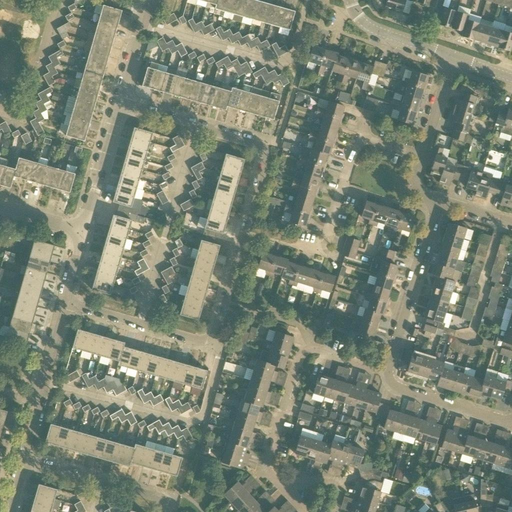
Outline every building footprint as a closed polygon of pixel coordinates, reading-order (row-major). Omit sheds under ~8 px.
[(215,10),(217,0),(207,0),(205,7),(215,10)] [(227,0),(217,0),(215,10),(214,14),(223,16),(227,0)] [(233,14),(237,0),(227,0),(223,16),(232,19),(233,14)] [(243,17),(247,0),(237,0),(233,14),(243,17)] [(252,20),(257,1),(254,0),(247,0),(243,17),(252,20)] [(405,0),(387,0),(385,7),(402,12),(405,0)] [(511,0),(499,0),(498,5),(510,8),(511,0)] [(261,22),(267,4),(257,1),(252,20),(261,22)] [(271,25),(276,6),(267,4),(261,22),(271,25)] [(119,20),(122,11),(103,5),(100,15),(119,20)] [(280,28),(285,9),(276,6),(271,25),(280,28)] [(469,14),(470,14),(471,10),(459,6),(457,12),(456,12),(451,29),(463,32),(469,14)] [(451,29),(456,12),(444,8),(439,25),(451,29)] [(280,28),(290,30),(295,12),(285,9),(280,28)] [(167,26),(177,20),(174,14),(164,20),(167,26)] [(481,18),(470,14),(469,14),(463,32),(461,37),(473,41),(480,19),(481,19),(481,18)] [(117,30),(119,20),(100,15),(98,24),(117,30)] [(492,23),(481,19),(480,19),(473,41),(486,44),(492,23)] [(195,33),(201,30),(205,28),(202,22),(196,25),(191,27),(195,33)] [(497,48),(504,26),(492,23),(486,44),(497,48)] [(114,39),(117,30),(98,24),(95,34),(114,39)] [(204,36),(214,30),(211,24),(205,28),(201,30),(204,36)] [(511,27),(505,25),(505,27),(504,26),(497,48),(510,52),(511,46),(511,27)] [(68,36),(65,30),(63,26),(57,30),(62,39),(68,36)] [(228,38),(233,36),(230,30),(225,32),(224,33),(219,35),(223,41),(228,38)] [(114,39),(95,34),(90,32),(87,41),(111,48),(114,39)] [(232,44),(242,38),(239,33),(233,36),(228,38),(232,44)] [(168,48),(166,44),(163,38),(157,41),(163,51),(168,48)] [(250,49),(257,46),(261,44),(257,38),(251,41),(247,43),(250,49)] [(109,58),(111,48),(87,41),(85,50),(90,52),(109,58)] [(178,51),(176,47),(175,45),(172,41),(166,44),(168,48),(172,54),(178,51)] [(260,52),(270,46),(267,41),(261,44),(257,46),(260,52)] [(187,54),(184,48),(181,43),(176,47),(178,51),(181,57),(187,54)] [(288,52),(285,46),(279,49),(275,52),(278,57),(288,52)] [(314,72),(318,74),(326,48),(321,47),(320,48),(313,46),(308,62),(316,64),(314,72)] [(331,50),(326,48),(318,74),(322,75),(325,67),(332,69),(333,69),(337,56),(338,54),(331,52),(331,50)] [(106,67),(109,58),(90,52),(87,61),(106,67)] [(61,64),(57,58),(55,54),(48,57),(52,63),(54,68),(61,64)] [(340,89),(342,83),(349,58),(344,56),(344,58),(337,56),(333,69),(332,69),(332,71),(340,74),(337,82),(336,87),(340,89)] [(233,67),(231,63),(227,57),(222,60),(224,64),(227,70),(233,67)] [(355,59),(349,58),(342,83),(346,84),(348,76),(356,79),(361,63),(354,61),(355,59)] [(237,59),(231,63),(233,67),(239,77),(245,74),(240,66),(237,59)] [(103,76),(106,67),(87,61),(84,71),(103,76)] [(377,76),(381,63),(375,61),(374,65),(371,74),(377,76)] [(240,66),(245,74),(246,76),(252,72),(250,68),(247,62),(240,66)] [(58,74),(54,68),(52,63),(46,67),(49,73),(52,77),(58,74)] [(368,65),(361,63),(356,79),(364,81),(362,89),(366,91),(371,74),(374,65),(368,64),(368,65)] [(383,78),(387,65),(381,63),(377,76),(383,78)] [(152,89),(157,70),(147,68),(142,86),(152,89)] [(265,68),(259,71),(261,75),(267,84),(273,81),(268,74),(265,68)] [(161,92),(166,73),(157,70),(152,89),(161,92)] [(274,70),(268,74),(273,81),(274,84),(280,81),(277,76),(274,70)] [(101,85),(103,76),(84,71),(82,80),(101,85)] [(405,78),(404,82),(425,89),(427,84),(425,83),(428,76),(412,71),(409,79),(405,78)] [(55,83),(52,77),(49,73),(43,76),(49,86),(55,83)] [(161,92),(170,95),(176,76),(166,73),(161,92)] [(283,86),(289,83),(283,73),(277,76),(280,81),(283,86)] [(179,97),(185,78),(176,76),(170,95),(179,97)] [(189,100),(194,81),(185,78),(179,97),(189,100)] [(98,95),(101,85),(82,80),(79,89),(98,95)] [(198,103),(203,84),(194,81),(189,100),(198,103)] [(407,88),(404,96),(420,100),(422,94),(424,94),(425,89),(404,82),(403,86),(407,88)] [(207,105),(213,86),(203,84),(198,103),(207,105)] [(236,109),(243,87),(239,86),(233,84),(231,92),(227,107),(236,109)] [(245,112),(251,93),(253,87),(243,85),(243,87),(236,109),(245,112)] [(216,108),(222,89),(213,86),(207,105),(216,108)] [(95,104),(98,95),(79,89),(77,99),(95,104)] [(227,107),(231,92),(222,89),(216,108),(226,111),(227,107)] [(264,117),(271,93),(262,90),(260,96),(255,115),(264,117)] [(337,101),(347,105),(351,95),(341,90),(337,101)] [(50,101),(47,95),(44,91),(38,94),(41,100),(44,105),(50,101)] [(260,96),(251,93),(245,112),(255,115),(260,96)] [(264,117),(274,120),(281,96),(271,93),(264,117)] [(471,116),(479,118),(482,108),(478,107),(481,98),(466,94),(466,95),(467,95),(465,102),(455,99),(452,110),(471,116)] [(420,108),(418,107),(420,100),(404,96),(402,103),(398,102),(397,106),(418,113),(420,108)] [(369,111),(372,99),(366,97),(362,109),(369,111)] [(93,113),(95,104),(77,99),(74,108),(93,113)] [(318,107),(317,112),(342,119),(344,114),(342,114),(344,107),(329,102),(319,99),(317,106),(318,107)] [(372,99),(369,111),(375,113),(379,101),(372,99)] [(47,111),(44,105),(41,100),(35,104),(39,109),(41,114),(47,111)] [(418,113),(397,106),(395,111),(399,112),(397,120),(413,125),(415,118),(416,118),(418,113)] [(511,107),(509,107),(506,115),(499,113),(500,112),(499,112),(494,127),(501,129),(500,133),(511,136),(511,135),(511,107)] [(90,123),(93,113),(74,108),(71,117),(90,123)] [(44,120),(41,114),(39,109),(33,113),(36,119),(39,123),(44,120)] [(468,126),(471,116),(452,110),(449,120),(457,123),(455,130),(469,134),(471,127),(468,126)] [(338,131),(337,131),(339,124),(341,125),(342,119),(317,112),(315,116),(324,118),(321,126),(338,131)] [(494,123),(496,116),(490,114),(488,121),(494,123)] [(87,132),(90,123),(71,117),(69,126),(87,132)] [(44,133),(39,123),(36,119),(30,122),(38,136),(44,133)] [(11,132),(9,128),(5,122),(0,125),(0,126),(2,130),(3,131),(5,135),(11,132)] [(85,141),(87,132),(69,126),(66,136),(85,141)] [(338,132),(338,131),(321,126),(319,134),(311,131),(309,136),(335,144),(336,138),(335,138),(337,131),(338,132)] [(131,137),(150,143),(153,133),(134,128),(131,137)] [(469,134),(455,130),(454,130),(455,131),(453,138),(452,138),(451,138),(466,143),(469,134)] [(184,146),(183,142),(179,135),(173,139),(176,145),(178,149),(184,146)] [(316,142),(314,150),(329,155),(332,148),(333,149),(335,144),(309,136),(308,140),(316,142)] [(148,152),(150,143),(131,137),(129,147),(148,152)] [(64,165),(68,151),(69,146),(63,144),(62,149),(58,163),(64,165)] [(145,161),(148,152),(129,147),(126,156),(145,161)] [(300,159),(325,167),(327,162),(325,161),(327,155),(329,155),(314,150),(304,147),(302,155),(301,155),(300,159)] [(441,177),(445,164),(447,159),(440,156),(442,149),(435,147),(429,165),(433,166),(430,174),(441,177)] [(242,169),(245,160),(226,154),(223,164),(242,169)] [(142,170),(145,161),(126,156),(123,165),(142,170)] [(16,170),(15,169),(13,177),(14,177),(23,179),(28,161),(19,158),(16,170)] [(324,172),(325,167),(300,159),(299,164),(307,166),(304,174),(321,179),(320,178),(322,172),(324,172)] [(32,182),(38,163),(28,161),(23,179),(32,182)] [(194,174),(199,172),(204,169),(201,162),(191,168),(194,174)] [(41,185),(47,166),(38,163),(32,182),(41,185)] [(239,178),(242,169),(223,164),(220,173),(239,178)] [(460,180),(464,166),(456,164),(455,167),(445,164),(441,177),(439,183),(450,186),(453,178),(460,180)] [(140,180),(142,170),(123,165),(121,174),(140,180)] [(51,187),(56,169),(47,166),(41,185),(51,187)] [(481,178),(483,172),(464,166),(460,180),(467,182),(466,188),(476,191),(481,178)] [(15,169),(6,167),(1,186),(11,188),(14,177),(13,177),(15,169)] [(60,190),(65,171),(56,169),(51,187),(60,190)] [(70,193),(75,174),(65,171),(60,190),(70,193)] [(239,178),(220,173),(218,182),(237,188),(239,178)] [(137,189),(140,180),(121,174),(118,184),(137,189)] [(321,179),(304,174),(302,182),(294,179),(292,184),(318,191),(319,186),(318,186),(320,179),(321,179)] [(495,194),(499,180),(492,177),(491,181),(481,178),(476,191),(474,196),(485,200),(488,191),(495,194)] [(510,208),(511,202),(511,187),(507,186),(508,183),(499,180),(495,194),(503,196),(500,204),(510,208)] [(234,197),(237,188),(218,182),(215,192),(234,197)] [(134,198),(137,189),(118,184),(115,193),(134,198)] [(299,190),(297,198),(313,203),(315,196),(316,196),(318,191),(292,184),(291,188),(299,190)] [(163,191),(157,194),(162,205),(169,201),(163,191)] [(231,206),(234,197),(215,192),(212,201),(231,206)] [(142,200),(134,198),(115,193),(113,202),(126,206),(125,212),(130,214),(130,213),(137,215),(142,200)] [(279,206),(285,208),(285,207),(310,215),(312,210),(310,210),(312,203),(313,203),(297,198),(294,206),(281,202),(279,206)] [(184,211),(194,206),(190,200),(180,205),(184,211)] [(229,215),(231,206),(212,201),(210,210),(229,215)] [(373,204),(366,202),(361,217),(370,220),(368,224),(372,225),(379,204),(374,202),(373,204)] [(384,205),(379,204),(372,225),(376,227),(378,223),(386,225),(391,209),(384,207),(384,205)] [(285,207),(285,208),(283,211),(292,214),(289,222),(305,227),(307,220),(309,220),(310,215),(285,207)] [(398,210),(397,211),(391,209),(386,225),(391,227),(389,235),(395,237),(397,233),(396,233),(403,211),(399,210),(398,211),(398,210)] [(113,215),(111,225),(129,230),(132,221),(136,222),(137,215),(130,213),(130,214),(125,212),(118,210),(116,216),(113,215)] [(226,225),(229,215),(210,210),(207,219),(226,225)] [(408,213),(403,211),(396,233),(397,233),(400,234),(402,230),(410,232),(415,217),(408,214),(408,213)] [(223,234),(226,225),(207,219),(203,235),(208,236),(210,230),(223,234)] [(448,223),(445,233),(463,239),(468,226),(457,222),(456,225),(448,223)] [(127,239),(129,230),(111,225),(108,234),(127,239)] [(460,249),(463,239),(445,233),(442,244),(460,249)] [(124,249),(127,239),(108,234),(105,243),(124,249)] [(487,246),(488,242),(490,242),(492,237),(482,234),(480,240),(479,244),(487,246)] [(215,238),(208,236),(203,235),(198,250),(217,256),(220,246),(213,244),(215,238)] [(351,238),(347,237),(345,243),(358,247),(360,241),(351,238)] [(508,253),(509,249),(511,239),(511,238),(507,237),(505,241),(504,240),(502,245),(500,244),(498,250),(508,253)] [(52,255),(55,246),(34,240),(32,249),(52,255)] [(121,258),(124,249),(105,243),(103,253),(121,258)] [(345,243),(343,249),(356,253),(358,247),(345,243)] [(457,260),(460,249),(442,244),(439,254),(457,260)] [(380,254),(393,258),(395,252),(382,248),(380,254)] [(49,264),(52,255),(32,249),(29,258),(49,264)] [(342,255),(345,257),(354,260),(356,253),(343,249),(342,255)] [(215,265),(217,256),(198,250),(196,259),(215,265)] [(498,250),(495,260),(505,263),(508,253),(498,250)] [(269,276),(276,255),(270,253),(270,255),(263,252),(257,272),(269,276)] [(126,259),(121,258),(103,253),(100,262),(119,267),(124,268),(126,259)] [(391,264),(393,258),(380,254),(378,260),(382,261),(391,264)] [(454,270),(457,260),(439,254),(435,265),(454,270)] [(281,256),(276,255),(269,276),(273,277),(274,273),(282,276),(287,262),(288,260),(280,258),(281,256)] [(47,273),(49,264),(29,258),(27,267),(47,273)] [(137,262),(140,268),(143,273),(149,269),(143,259),(137,262)] [(212,274),(215,265),(196,259),(193,269),(212,274)] [(395,273),(397,266),(391,264),(382,261),(379,269),(375,268),(374,272),(395,279),(397,274),(395,273)] [(116,276),(119,267),(100,262),(97,271),(116,276)] [(288,284),(292,285),(299,264),(294,262),(293,264),(287,262),(282,276),(281,277),(289,280),(288,284)] [(304,266),(299,264),(292,285),(297,286),(298,283),(306,285),(311,269),(304,267),(304,266)] [(451,280),(454,270),(435,265),(432,275),(437,276),(451,280)] [(44,281),(47,273),(27,267),(24,275),(44,281)] [(175,273),(171,267),(161,273),(164,279),(168,276),(175,273)] [(0,276),(18,282),(20,275),(1,268),(0,270),(0,276)] [(209,283),(212,274),(193,269),(190,278),(209,283)] [(317,271),(311,269),(306,285),(313,288),(312,292),(316,293),(323,271),(318,270),(317,271)] [(113,286),(116,276),(97,271),(95,280),(113,286)] [(328,273),(323,271),(316,293),(321,294),(322,290),(330,293),(335,277),(328,275),(328,273)] [(395,279),(374,272),(373,277),(377,278),(374,286),(390,291),(392,284),(394,284),(395,279)] [(42,290),(44,281),(24,275),(22,284),(42,290)] [(477,284),(479,278),(469,275),(466,286),(471,287),(476,288),(474,288),(475,283),(477,284)] [(455,281),(451,280),(437,276),(434,287),(452,292),(455,281)] [(207,293),(209,283),(190,278),(188,287),(207,293)] [(111,295),(113,286),(95,280),(92,290),(111,295)] [(492,287),(491,288),(501,291),(503,285),(498,284),(491,282),(495,283),(494,287),(492,287)] [(262,297),(265,285),(260,283),(256,295),(255,301),(260,303),(262,297)] [(40,298),(42,290),(22,284),(19,293),(40,298)] [(390,291),(374,286),(372,293),(368,292),(367,296),(388,303),(389,298),(388,297),(390,291)] [(204,302),(207,293),(188,287),(185,296),(204,302)] [(449,303),(452,292),(434,287),(430,297),(449,303)] [(478,289),(476,288),(471,287),(468,297),(477,300),(479,294),(477,294),(478,289)] [(37,307),(40,298),(19,293),(17,301),(37,307)] [(201,311),(204,302),(185,296),(182,306),(201,311)] [(386,308),(387,305),(388,303),(367,296),(365,301),(369,302),(367,309),(367,310),(381,314),(381,315),(382,315),(385,308),(386,308)] [(260,303),(267,305),(268,299),(262,297),(260,303)] [(446,313),(449,303),(430,297),(427,307),(446,313)] [(496,306),(498,301),(489,298),(488,299),(490,300),(489,304),(496,306)] [(35,316),(37,307),(17,301),(14,310),(35,316)] [(493,316),(496,306),(489,304),(487,309),(485,308),(484,313),(493,316)] [(199,321),(201,311),(182,306),(180,315),(199,321)] [(442,323),(446,313),(427,307),(424,318),(427,319),(425,325),(436,328),(443,330),(444,327),(445,324),(442,323)] [(358,316),(357,320),(378,326),(380,321),(379,321),(381,315),(381,314),(367,310),(367,309),(365,309),(360,308),(358,316)] [(32,325),(35,316),(14,310),(12,319),(32,325)] [(490,327),(493,316),(484,313),(480,324),(490,327)] [(29,333),(32,325),(12,319),(9,327),(29,333)] [(355,340),(368,343),(370,337),(373,338),(375,331),(377,332),(378,326),(357,320),(356,324),(360,325),(356,339),(355,340)] [(0,333),(7,336),(9,326),(2,324),(0,331),(0,333)] [(287,329),(276,325),(275,325),(273,331),(275,332),(272,342),(291,348),(294,337),(286,335),(287,329)] [(423,330),(435,334),(436,328),(425,325),(423,330)] [(27,342),(29,333),(9,327),(7,336),(27,342)] [(249,333),(249,335),(248,339),(254,341),(257,329),(251,327),(249,333)] [(443,330),(442,333),(454,337),(456,331),(444,327),(443,330)] [(82,351),(87,332),(78,329),(72,348),(82,351)] [(511,333),(505,332),(499,330),(495,343),(494,346),(501,348),(511,351),(511,333)] [(249,335),(249,333),(244,331),(240,343),(246,345),(248,339),(249,335)] [(91,354),(97,335),(87,332),(82,351),(91,354)] [(101,356),(106,338),(97,335),(91,354),(101,356)] [(110,359),(115,340),(106,338),(101,356),(110,359)] [(495,343),(483,339),(481,345),(493,349),(494,346),(495,343)] [(123,347),(124,347),(125,343),(115,340),(110,359),(119,362),(123,347)] [(287,358),(291,348),(272,342),(269,352),(287,358)] [(462,343),(460,343),(459,342),(452,349),(455,352),(459,353),(462,343)] [(133,349),(124,347),(123,347),(119,362),(118,365),(127,368),(133,349)] [(511,358),(511,357),(511,351),(501,348),(500,354),(505,356),(511,358)] [(137,371),(142,352),(133,349),(127,368),(137,371)] [(408,349),(404,361),(410,363),(407,372),(417,375),(423,356),(413,353),(414,351),(408,349)] [(146,373),(151,355),(142,352),(137,371),(146,373)] [(284,369),(287,358),(269,352),(266,362),(266,363),(275,366),(284,369)] [(155,376),(161,357),(151,355),(146,373),(155,376)] [(428,378),(433,360),(423,356),(417,375),(428,378)] [(503,364),(509,366),(511,358),(505,356),(503,364)] [(164,379),(170,360),(161,357),(155,376),(164,379)] [(266,363),(266,362),(257,359),(253,370),(276,377),(278,372),(273,371),(275,366),(266,363)] [(18,382),(23,363),(10,360),(6,379),(18,382)] [(174,381),(179,363),(170,360),(164,379),(174,381)] [(443,368),(444,363),(433,360),(428,378),(438,381),(443,368)] [(183,384),(188,365),(179,363),(174,381),(183,384)] [(192,387),(198,368),(188,365),(183,384),(192,387)] [(457,392),(463,374),(465,368),(455,365),(453,371),(447,389),(457,392)] [(198,368),(192,387),(202,390),(207,371),(198,368)] [(447,389),(453,371),(443,368),(438,381),(437,386),(447,389)] [(275,382),(276,377),(253,370),(250,380),(269,386),(270,381),(275,382)] [(70,383),(80,377),(77,371),(67,377),(70,383)] [(495,379),(490,397),(501,401),(503,392),(509,394),(511,384),(511,381),(507,380),(508,376),(497,372),(495,379)] [(468,396),(473,377),(463,374),(457,392),(468,396)] [(97,391),(103,387),(119,379),(106,375),(104,379),(98,383),(94,385),(97,391)] [(324,397),(330,379),(319,375),(317,383),(314,382),(311,393),(324,397)] [(334,400),(342,377),(336,376),(335,380),(330,379),(324,397),(334,400)] [(480,394),(490,397),(495,379),(485,376),(483,380),(484,380),(480,394)] [(94,385),(98,383),(95,377),(89,380),(85,382),(88,388),(94,385)] [(345,403),(350,385),(345,383),(346,379),(342,377),(334,400),(345,403)] [(484,380),(483,380),(473,377),(468,396),(479,399),(480,394),(484,380)] [(113,390),(123,384),(124,381),(119,379),(103,387),(107,393),(113,390)] [(267,391),(269,386),(250,380),(247,391),(270,398),(271,393),(267,391)] [(355,406),(362,384),(357,382),(356,387),(350,385),(345,403),(355,406)] [(116,396),(126,390),(123,384),(113,390),(116,396)] [(365,410),(371,391),(366,390),(367,385),(362,384),(355,406),(365,410)] [(146,388),(142,391),(142,390),(137,392),(141,398),(149,393),(146,388)] [(268,403),(270,398),(247,391),(244,401),(260,406),(260,407),(262,407),(264,402),(268,403)] [(381,417),(385,405),(379,403),(382,395),(371,391),(365,410),(376,413),(375,415),(381,417)] [(150,401),(154,398),(151,392),(149,393),(141,398),(144,404),(150,401)] [(153,406),(163,401),(160,395),(154,398),(150,401),(153,406)] [(172,412),(178,408),(182,406),(179,400),(173,403),(169,406),(172,412)] [(244,401),(241,400),(238,411),(261,418),(263,413),(258,412),(260,407),(260,406),(244,401)] [(181,415),(191,409),(188,403),(182,406),(178,408),(181,415)] [(314,407),(302,404),(300,410),(312,413),(314,407)] [(394,432),(400,413),(389,410),(391,406),(385,405),(381,417),(378,426),(384,428),(384,429),(394,432)] [(121,423),(127,420),(125,415),(122,409),(116,413),(118,417),(121,423)] [(260,423),(261,418),(238,411),(235,421),(253,427),(255,422),(260,423)] [(404,435),(411,412),(407,411),(405,415),(400,413),(394,432),(404,435)] [(137,422),(134,416),(131,412),(125,415),(127,420),(131,426),(137,422)] [(312,416),(300,412),(298,418),(310,422),(312,416)] [(415,438),(420,420),(415,418),(417,414),(411,412),(404,435),(415,438)] [(425,441),(432,418),(427,417),(426,421),(420,420),(415,438),(425,441)] [(432,418),(425,441),(436,445),(442,426),(436,425),(437,420),(432,418)] [(162,426),(161,425),(159,420),(153,424),(155,428),(159,434),(161,432),(164,430),(162,426)] [(252,432),(253,427),(235,421),(232,432),(255,439),(256,434),(252,432)] [(161,432),(164,438),(168,436),(174,433),(172,429),(168,423),(162,426),(164,430),(161,432)] [(55,446),(60,427),(51,424),(45,443),(55,446)] [(181,431),(180,430),(178,426),(172,429),(174,433),(177,439),(183,435),(181,431)] [(452,451),(459,428),(454,426),(453,431),(447,429),(441,448),(452,451)] [(64,448),(70,430),(60,427),(55,446),(64,448)] [(192,438),(188,430),(187,428),(181,431),(183,435),(187,441),(192,438)] [(462,454),(468,436),(463,434),(464,430),(459,428),(452,451),(462,454)] [(73,451),(79,432),(70,430),(64,448),(73,451)] [(83,454),(88,435),(79,432),(73,451),(83,454)] [(253,444),(255,439),(232,432),(228,442),(247,448),(249,442),(253,444)] [(473,457),(480,434),(475,433),(473,437),(468,436),(462,454),(473,457)] [(483,461),(489,442),(483,440),(485,436),(480,434),(473,457),(483,461)] [(92,456),(97,438),(88,435),(83,454),(92,456)] [(305,457),(311,439),(300,435),(298,441),(296,440),(294,445),(293,448),(296,449),(295,454),(305,457)] [(101,459),(107,440),(97,438),(92,456),(101,459)] [(314,465),(321,442),(311,439),(305,457),(311,459),(309,463),(314,465)] [(493,464),(500,441),(495,439),(494,444),(489,442),(483,461),(493,464)] [(111,462),(116,443),(107,440),(101,459),(111,462)] [(331,465),(336,467),(343,444),(332,440),(331,445),(332,445),(327,459),(328,459),(333,461),(331,465)] [(504,467),(509,449),(504,447),(505,442),(500,441),(493,464),(504,467)] [(245,453),(247,448),(228,442),(225,452),(248,459),(250,454),(245,453)] [(321,442),(314,465),(319,466),(321,462),(326,464),(328,459),(327,459),(332,445),(331,445),(321,442)] [(120,464),(125,446),(116,443),(111,462),(120,464)] [(140,466),(145,447),(135,444),(134,448),(135,448),(130,463),(131,463),(140,466)] [(348,465),(354,447),(343,444),(336,467),(341,468),(342,464),(348,465)] [(135,448),(134,448),(125,446),(120,464),(129,467),(131,463),(130,463),(135,448)] [(149,468),(154,450),(145,447),(140,466),(149,468)] [(348,465),(349,466),(359,469),(364,450),(354,447),(348,465)] [(209,449),(203,448),(200,455),(207,457),(209,449)] [(158,471),(163,452),(154,450),(149,468),(158,471)] [(167,474),(173,455),(163,452),(158,471),(167,474)] [(247,464),(248,459),(225,452),(222,463),(240,469),(242,463),(247,464)] [(173,455),(167,474),(177,477),(182,458),(173,455)] [(393,478),(402,481),(404,473),(405,470),(397,467),(393,478)] [(373,475),(372,469),(359,471),(361,478),(373,475)] [(380,477),(382,472),(372,469),(373,475),(380,477)] [(412,476),(404,473),(402,481),(409,484),(412,476)] [(252,475),(246,480),(255,489),(261,484),(252,475)] [(384,478),(380,477),(373,475),(361,478),(362,483),(365,483),(364,487),(363,486),(359,497),(378,503),(381,492),(379,491),(384,478)] [(249,487),(245,483),(242,486),(238,482),(224,495),(231,503),(249,487)] [(55,499),(58,490),(39,484),(36,494),(55,499)] [(238,511),(252,498),(249,494),(252,491),(249,487),(231,503),(238,511)] [(416,494),(411,489),(403,496),(408,501),(416,494)] [(268,504),(274,500),(268,491),(262,495),(268,504)] [(55,500),(55,499),(36,494),(33,503),(52,508),(52,510),(57,511),(60,501),(55,500)] [(463,497),(466,511),(477,511),(474,494),(463,497)] [(371,511),(374,511),(378,503),(359,497),(358,502),(353,501),(352,506),(371,511)] [(454,511),(466,511),(463,497),(452,500),(454,511)] [(239,511),(252,511),(263,503),(260,499),(256,502),(252,498),(238,511),(239,511)] [(499,503),(498,503),(495,511),(506,511),(507,511),(508,507),(508,506),(510,500),(500,498),(499,503)] [(281,508),(286,511),(293,511),(296,508),(288,500),(281,508)] [(440,503),(444,511),(449,511),(452,511),(446,500),(440,503)] [(85,511),(86,511),(84,507),(81,502),(75,505),(78,511),(85,511)] [(51,511),(52,510),(52,508),(33,503),(30,511),(51,511)] [(265,511),(263,510),(267,506),(263,503),(252,511),(265,511)] [(438,511),(444,511),(440,503),(435,506),(438,511)]
